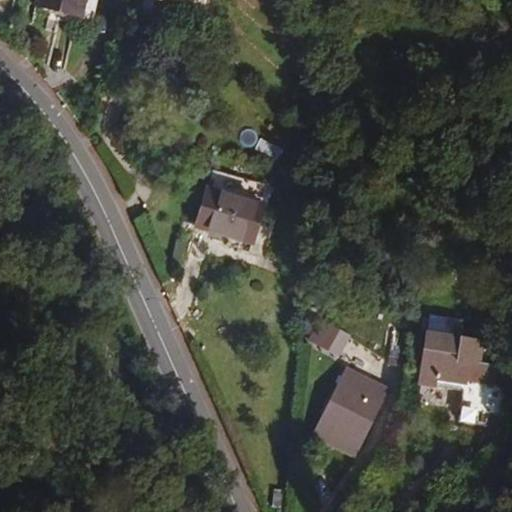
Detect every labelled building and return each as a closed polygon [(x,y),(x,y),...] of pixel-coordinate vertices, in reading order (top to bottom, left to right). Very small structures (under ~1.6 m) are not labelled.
[(253,222),(260,190),(206,176),(199,210),(253,222)] [(287,252),(307,254),(310,223),(289,222),(287,252)] [(312,293),(307,303),(319,314),(317,320),(345,334),(351,317),(312,293)] [(395,309),(411,310),(412,295),(396,294),(395,309)] [(409,338),(411,310),(395,309),(394,338),(409,338)] [(482,336),(484,316),(438,313),(428,312),(425,362),(471,365),(469,396),(501,398),(504,339),(482,336)] [(392,373),(350,351),(326,392),(370,415),(392,373)]
